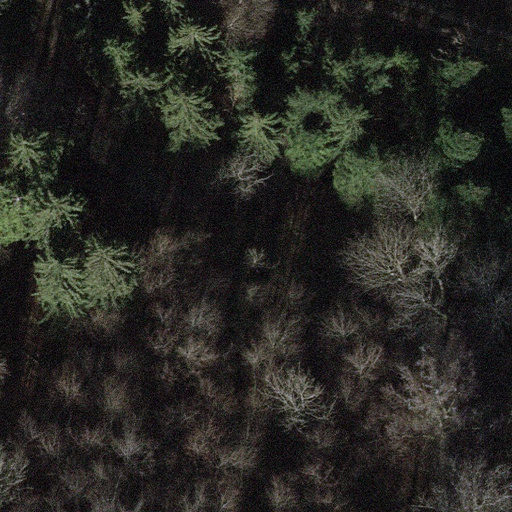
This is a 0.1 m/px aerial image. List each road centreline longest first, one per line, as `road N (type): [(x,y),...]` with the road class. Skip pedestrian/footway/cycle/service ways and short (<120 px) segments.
road 1 (track): [(104,0),(84,47),(108,166),(511,414)]
road 2 (track): [(354,0),(511,47)]
